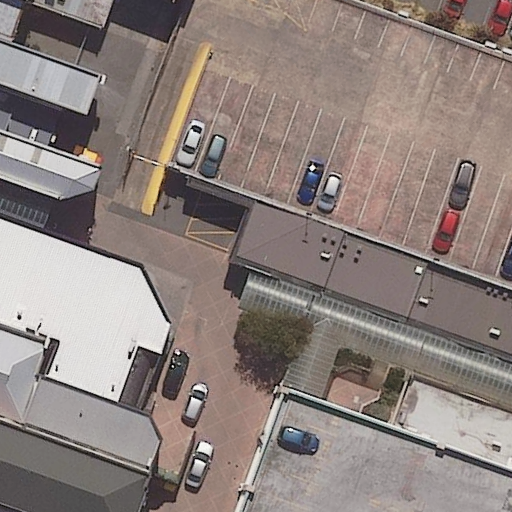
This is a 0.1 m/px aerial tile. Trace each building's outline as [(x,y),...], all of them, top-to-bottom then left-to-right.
[(511,57),(354,0),(184,0),(166,53),(186,60),(205,66),(169,168),(250,198),(231,258),(248,264),(511,355),(511,57)] [(109,71),(0,34),(0,80),(95,112),(109,71)] [(0,131),(0,177),(62,199),(91,188),(99,167),(0,131)] [(52,227),(0,208),(0,323),(47,340),(37,373),(147,412),(176,325),(147,264),(52,227)] [(0,422),(149,475),(161,441),(147,412),(37,373),(47,340),(0,323),(0,422)] [(225,511),(511,511),(511,404),(407,366),(386,425),(272,384),(225,511)] [(0,422),(0,499),(36,511),(138,511),(149,475),(0,422)]
